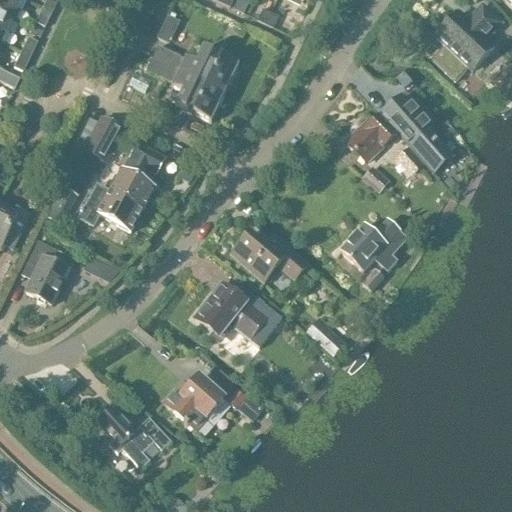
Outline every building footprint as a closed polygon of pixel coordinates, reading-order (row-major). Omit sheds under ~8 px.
[(0,0),(0,17),(10,22),(21,0),(19,0),(0,0)] [(46,0),(42,10),(51,15),(58,0),(46,0)] [(224,0),(221,7),(229,11),(234,0),(224,0)] [(445,50),(432,64),(455,86),(468,71),(471,73),(493,50),(485,42),(500,26),(481,8),(472,18),(474,20),(468,26),(457,16),(435,39),(445,50)] [(35,25),(44,30),(51,15),(42,10),(35,25)] [(262,12),(256,24),(264,27),(270,16),(262,12)] [(270,16),(264,27),(272,31),(278,20),(270,16)] [(0,43),(10,22),(0,17),(0,43)] [(160,33),(156,41),(169,47),(172,39),(160,33)] [(28,39),(20,55),(30,59),(37,44),(28,39)] [(152,61),(224,97),(238,67),(202,50),(194,67),(157,49),(152,61)] [(13,70),(22,75),(23,75),(30,59),(20,55),(13,70)] [(210,125),(224,97),(152,61),(146,74),(183,91),(174,108),(210,125)] [(0,85),(14,92),(16,89),(19,82),(0,72),(0,85)] [(403,74),(395,81),(404,91),(412,84),(403,74)] [(400,96),(379,116),(380,118),(397,137),(432,176),(452,158),(427,131),(428,130),(430,128),(423,120),(422,121),(417,115),(418,115),(411,107),(410,108),(400,96)] [(366,125),(344,145),(365,168),(383,151),(383,150),(397,137),(380,118),(368,128),(366,125)] [(103,167),(120,138),(123,133),(102,121),(82,155),(103,167)] [(189,130),(200,135),(203,129),(192,124),(189,130)] [(120,172),(108,193),(127,204),(128,202),(143,211),(154,192),(138,183),(154,155),(138,146),(122,174),(120,172)] [(409,151),(397,163),(411,178),(423,167),(409,151)] [(62,189),(53,204),(69,213),(77,198),(62,189)] [(93,193),(77,221),(91,229),(98,217),(129,236),(143,211),(128,202),(127,204),(108,193),(105,199),(93,193)] [(0,253),(3,248),(12,252),(28,218),(15,211),(12,216),(0,209),(0,253)] [(363,275),(374,264),(378,268),(387,276),(398,264),(392,259),(407,242),(386,223),(373,237),(363,228),(340,254),(363,275)] [(294,285),(308,270),(273,239),(264,249),(249,237),(230,258),(264,287),(277,271),(294,285)] [(51,308),(68,272),(51,264),(56,254),(38,245),(27,267),(37,272),(26,296),(51,308)] [(89,262),(83,275),(108,287),(119,276),(89,262)] [(361,287),(370,296),(384,280),(375,272),(368,279),(361,287)] [(215,294),(193,322),(220,343),(231,330),(258,352),(282,322),(264,307),(254,299),(235,284),(230,291),(222,285),(215,294)] [(333,360),(345,346),(324,326),(311,340),(333,360)] [(174,394),(163,407),(194,435),(223,402),(198,379),(180,399),(174,394)] [(237,411),(253,425),(263,413),(248,399),(246,402),(237,394),(227,405),(235,412),(237,411)] [(121,453),(140,473),(149,464),(142,456),(153,446),(161,454),(171,445),(149,421),(133,436),(128,431),(131,429),(122,420),(120,421),(112,412),(105,419),(103,417),(96,424),(114,443),(108,448),(117,457),(121,453)]
